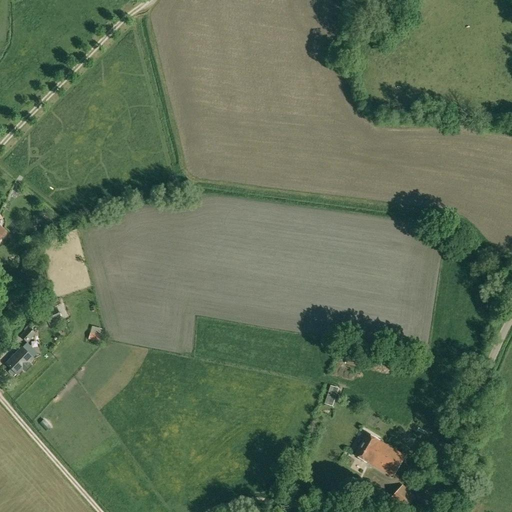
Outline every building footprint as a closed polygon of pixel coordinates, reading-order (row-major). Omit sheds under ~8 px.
[(49,322),(60,317),(56,308),(45,313),(49,322)] [(36,334),(29,328),(21,336),(27,342),(36,334)] [(102,337),(91,334),(89,340),(100,343),(102,337)] [(22,347),(6,364),(11,369),(9,372),(14,377),(16,374),(17,375),(23,369),(25,371),(31,364),(29,363),(33,358),(22,347)] [(351,354),(348,364),(361,369),(365,359),(351,354)] [(338,389),(329,387),(323,405),(332,407),(338,389)] [(367,461),(392,476),(393,476),(404,457),(378,441),(367,434),(355,455),(366,462),(367,461)] [(429,462),(436,450),(427,445),(420,457),(429,462)] [(425,480),(432,466),(418,460),(412,473),(425,480)] [(415,497),(402,486),(390,500),(403,511),(415,497)]
